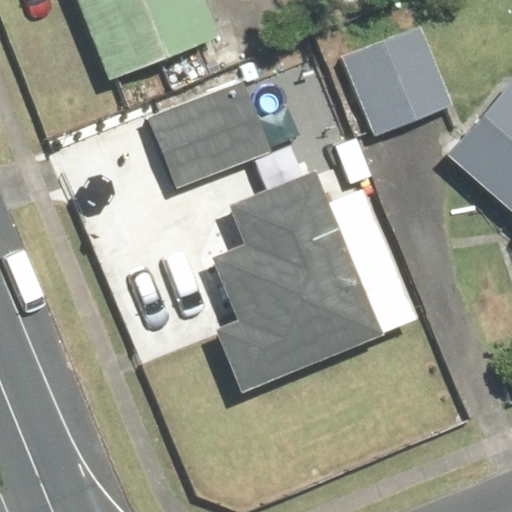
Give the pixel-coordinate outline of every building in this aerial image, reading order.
[(71,0),(104,81),(213,38),(197,0),(71,0)] [(432,28),(343,61),(372,139),(462,106),(432,28)] [(439,156),(511,221),(511,86),(506,81),(439,156)] [(254,83),(155,116),(180,192),(279,160),(254,83)] [(375,339),(311,177),(223,212),(237,248),(203,261),(228,324),(207,332),(232,396),(375,339)]
